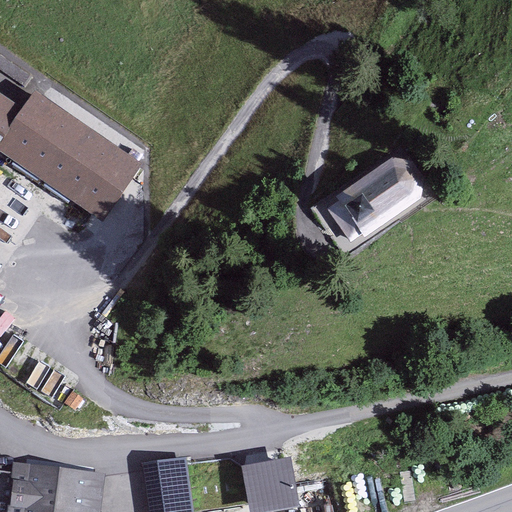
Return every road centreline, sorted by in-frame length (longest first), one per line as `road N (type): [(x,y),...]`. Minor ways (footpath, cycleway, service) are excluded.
road 1 (track): [(134,266),(69,313),(66,336),(89,378),(135,407),(251,416),(279,431)]
road 2 (residential): [(279,431),(94,451),(44,445),(0,424)]
